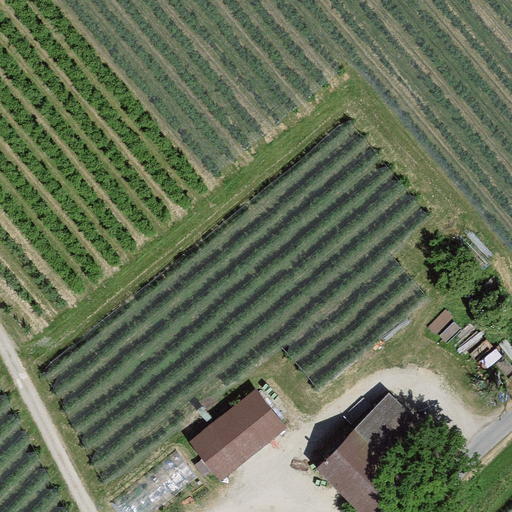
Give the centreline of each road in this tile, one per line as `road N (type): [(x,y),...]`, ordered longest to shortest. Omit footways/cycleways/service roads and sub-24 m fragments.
road 1 (track): [(0,337),(87,511)]
road 2 (unclassified): [(427,511),(511,419)]
